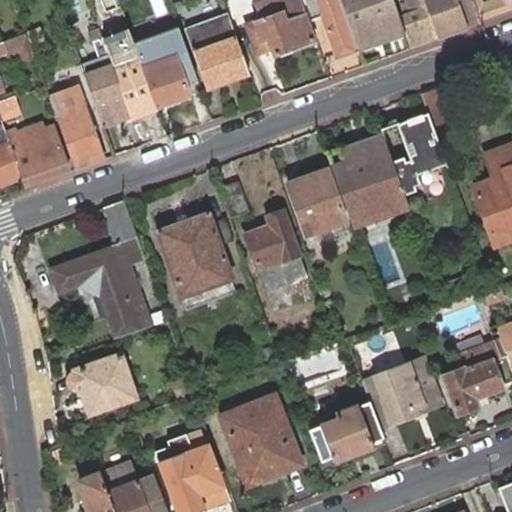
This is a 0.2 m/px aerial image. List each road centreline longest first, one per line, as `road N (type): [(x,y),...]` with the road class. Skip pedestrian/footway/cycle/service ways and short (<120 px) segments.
road 1 (residential): [(0,224),(511,39)]
road 2 (residential): [(31,511),(0,320)]
road 3 (residential): [(339,511),(511,446)]
